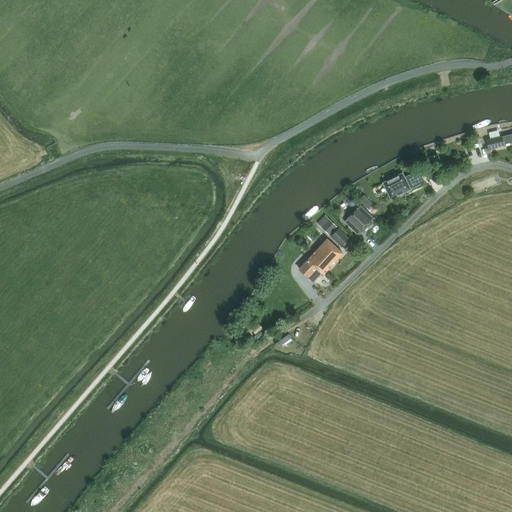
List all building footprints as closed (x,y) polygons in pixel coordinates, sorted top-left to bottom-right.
[(511,142),(511,133),(486,140),(488,149),(504,145),(504,144),(511,142)] [(437,154),(428,157),(431,164),(439,161),(437,154)] [(410,189),(424,182),(418,170),(404,177),(402,173),(383,182),(391,199),(410,189)] [(365,195),(360,200),(368,209),(373,204),(365,195)] [(348,200),(348,204),(350,206),(353,206),(356,204),(356,201),(353,198),(350,198),(348,200)] [(370,221),(373,218),(360,205),(345,221),(359,235),(362,231),(362,232),(371,223),(370,221)] [(369,209),(374,214),(377,211),(372,205),(369,209)] [(329,234),(337,226),(329,219),(325,215),(317,223),(321,227),(329,234)] [(341,246),(349,238),(338,228),(330,236),(341,246)] [(323,274),(343,253),(327,238),(299,269),(314,282),(322,273),(323,274)] [(258,323),(251,329),(256,335),(263,328),(258,323)] [(277,347),(292,337),(290,333),(289,333),(274,342),(275,343),(277,347)]
